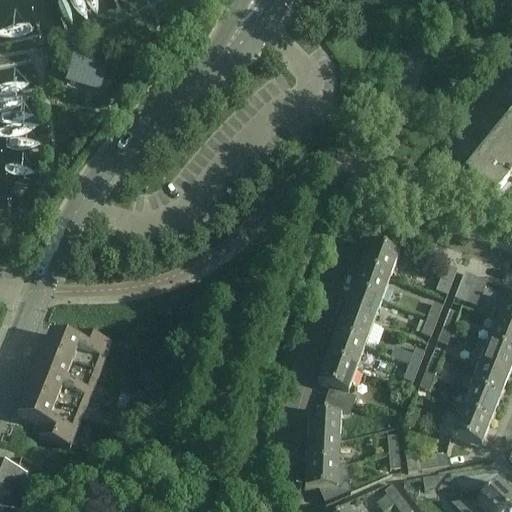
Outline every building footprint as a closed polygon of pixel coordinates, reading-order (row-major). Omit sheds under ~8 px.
[(99,92),(104,72),(83,67),(82,71),(71,69),(68,83),(99,92)] [(511,128),(507,124),(492,142),(511,158),(511,128)] [(511,158),(492,142),(477,160),(511,187),(511,158)] [(498,206),(511,188),(511,187),(477,160),(463,178),(498,206)] [(368,248),(359,271),(389,283),(398,259),(368,248)] [(446,299),(456,274),(445,270),(435,295),(446,299)] [(359,271),(350,294),(381,306),(389,283),(359,271)] [(464,306),(474,281),(463,277),(453,302),(464,306)] [(350,294),(342,317),(372,329),(381,306),(350,294)] [(511,304),(504,301),(495,325),(511,331),(511,304)] [(433,307),(426,323),(436,326),(442,310),(433,307)] [(449,315),(443,331),(452,334),(457,318),(449,315)] [(342,317),(334,340),(364,352),(372,329),(342,317)] [(426,323),(420,338),(430,342),(436,326),(426,323)] [(511,331),(495,325),(486,348),(511,357),(511,331)] [(443,331),(437,346),(446,350),(452,334),(443,331)] [(69,452),(110,350),(79,338),(75,348),(49,337),(16,420),(42,430),(40,437),(39,440),(69,452)] [(334,340),(325,363),(356,375),(364,352),(334,340)] [(477,344),(468,367),(477,370),(508,382),(511,371),(511,357),(486,348),(477,344)] [(414,352),(408,368),(418,372),(424,356),(414,352)] [(431,361),(425,376),(434,380),(440,364),(431,361)] [(329,392),(325,403),(351,412),(355,401),(347,398),(356,375),(325,363),(316,387),(329,392)] [(408,368),(402,383),(412,387),(418,372),(408,368)] [(462,391),(468,393),(499,405),(508,382),(477,370),(472,385),(465,383),(462,391)] [(425,376),(419,392),(428,395),(434,380),(425,376)] [(468,393),(460,416),(490,428),(499,405),(468,393)] [(307,418),(306,444),(339,445),(340,420),(348,420),(351,412),(325,403),(319,419),(307,418)] [(481,451),(490,428),(460,416),(450,440),(481,451)] [(396,440),(386,441),(388,458),(398,456),(396,440)] [(306,444),(305,468),(337,469),(339,445),(306,444)] [(398,456),(388,458),(389,474),(399,473),(398,456)] [(420,475),(448,471),(446,459),(419,463),(420,475)] [(336,495),(337,469),(305,468),(304,494),(336,495)] [(0,469),(0,490),(19,498),(26,479),(11,474),(0,469)] [(424,495),(451,491),(449,479),(422,482),(424,495)] [(474,509),(476,511),(504,511),(511,505),(511,500),(496,485),(474,509)] [(0,511),(13,511),(19,498),(0,490),(0,511)] [(392,490),(384,496),(394,509),(402,503),(392,490)] [(408,511),(402,503),(394,509),(396,511),(408,511)]
